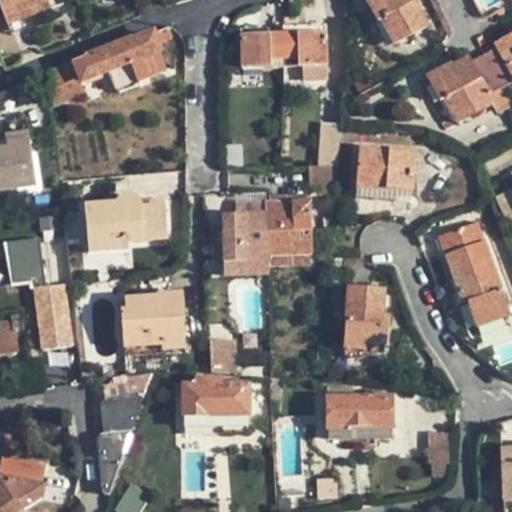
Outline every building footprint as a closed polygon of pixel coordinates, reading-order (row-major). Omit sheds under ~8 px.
[(0,0),(0,7),(8,28),(50,11),(45,0),(0,0)] [(410,0),(368,0),(366,1),(377,22),(379,21),(393,47),(427,29),(410,0)] [(305,35),(295,35),(282,36),(282,68),(308,67),(327,67),(326,25),(305,26),(305,35)] [(295,26),(295,35),(305,35),(305,26),(295,26)] [(50,74),(51,90),(53,103),(80,93),(83,88),(82,83),(104,75),(111,95),(117,97),(135,90),(139,83),(159,76),(163,70),(158,54),(159,54),(156,43),(169,38),(170,31),(169,28),(153,34),(152,32),(50,74)] [(260,36),(259,28),(239,28),(240,69),(282,68),(282,36),(269,36),(260,36)] [(269,28),(259,28),(260,36),(269,36),(269,28)] [(495,49),(482,55),(501,91),(511,84),(511,34),(493,44),(495,49)] [(501,91),(482,55),(471,61),(468,56),(451,66),(453,70),(429,83),(439,101),(443,99),(456,124),(494,103),(491,96),(501,91)] [(426,76),(429,83),(453,70),(451,66),(450,63),(426,76)] [(320,124),(317,168),(337,167),(339,142),(340,127),(320,124)] [(360,129),(340,127),(339,142),(359,144),(360,129)] [(0,158),(31,154),(29,140),(6,143),(6,149),(0,150),(0,158)] [(395,191),(410,192),(414,153),(387,150),(387,149),(359,147),(356,191),(394,195),(395,191)] [(0,191),(36,186),(31,154),(0,158),(0,191)] [(220,154),(220,170),(226,170),(234,170),(234,154),(220,154)] [(313,193),(335,192),(337,167),(317,168),(308,168),(308,186),(312,185),(313,193)] [(409,203),(410,192),(395,191),(394,195),(356,191),(355,200),(409,203)] [(84,206),(87,244),(127,241),(127,244),(167,241),(164,207),(142,209),(140,202),(138,198),(134,196),(129,194),(125,194),(119,197),(116,200),(115,204),(84,206)] [(232,203),(232,214),(266,213),(266,202),(232,203)] [(267,258),(310,257),(309,202),(266,202),(266,213),(267,258)] [(223,265),(267,264),(267,258),(266,213),(232,214),(222,214),(223,265)] [(465,296),(467,302),(475,327),(476,327),(480,336),(501,329),(498,321),(509,317),(477,224),(438,237),(458,298),(465,296)] [(3,240),(8,285),(43,282),(39,237),(3,240)] [(128,252),(127,244),(127,241),(87,244),(88,256),(128,252)] [(310,268),(310,257),(267,258),(267,264),(267,269),(310,268)] [(268,275),(267,269),(267,264),(223,265),(222,276),(268,275)] [(62,286),(34,290),(42,351),(70,347),(62,286)] [(381,326),(381,314),(383,292),(347,288),(342,349),(364,352),(365,344),(385,346),(387,327),(381,326)] [(156,295),(156,297),(124,299),(125,310),(120,311),(123,349),(159,347),(159,353),(182,351),(180,321),(183,321),(181,294),(156,295)] [(460,304),(467,302),(465,296),(458,298),(460,304)] [(390,315),(381,314),(381,326),(387,327),(389,327),(390,315)] [(11,322),(13,336),(29,334),(27,315),(10,317),(11,322)] [(11,322),(0,323),(0,355),(6,355),(7,361),(16,360),(13,336),(11,322)] [(235,341),(211,341),(212,371),(235,373),(235,341)] [(96,437),(101,477),(104,495),(107,496),(142,398),(138,378),(96,386),(103,435),(96,437)] [(184,429),(218,429),(247,429),(247,386),(218,386),(218,379),(197,380),(198,386),(183,386),(184,429)] [(390,397),(325,399),(326,442),(391,441),(390,397)] [(511,511),(511,448),(500,449),(503,511),(511,511)] [(0,471),(12,474),(14,463),(0,459),(0,471)] [(0,511),(35,511),(41,485),(0,477),(0,511)] [(117,511),(139,511),(149,498),(131,486),(115,510),(117,511)]
